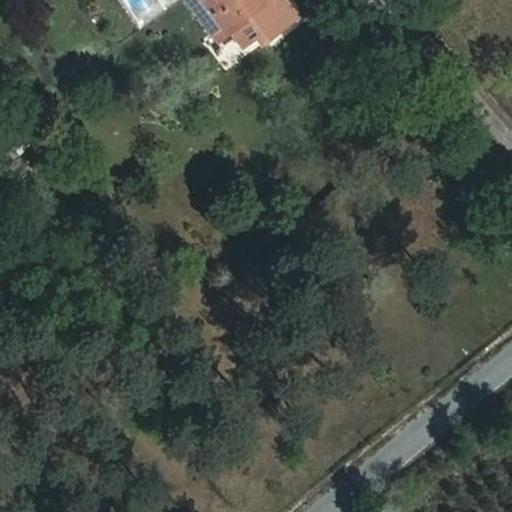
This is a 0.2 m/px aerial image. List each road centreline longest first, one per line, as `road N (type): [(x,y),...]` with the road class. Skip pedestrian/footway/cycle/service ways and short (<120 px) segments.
road 1 (residential): [(336,511),(511,373)]
road 2 (residential): [(511,141),(394,0)]
